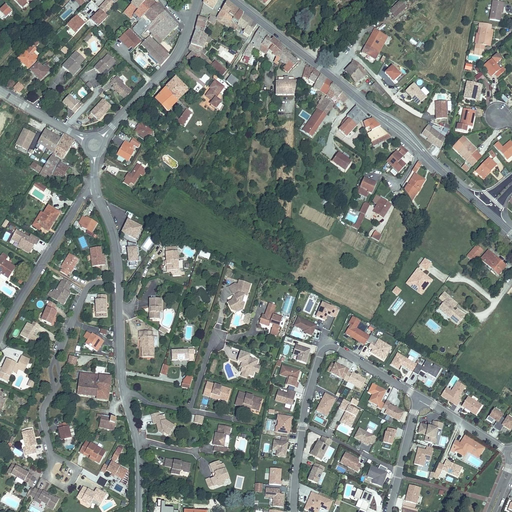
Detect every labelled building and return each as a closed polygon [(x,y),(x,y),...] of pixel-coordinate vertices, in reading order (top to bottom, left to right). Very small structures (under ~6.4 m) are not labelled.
[(27,0),(15,0),(25,9),(29,5),(26,2),(27,0)] [(115,4),(117,0),(107,0),(102,6),(99,9),(101,10),(105,14),(108,11),(114,4),(115,4)] [(156,4),(151,0),(134,0),(123,13),(125,14),(126,13),(131,18),(133,16),(138,10),(144,16),(146,14),(156,4)] [(211,11),(217,0),(204,0),(203,3),(208,6),(207,8),(211,11)] [(501,13),(503,3),(493,1),(490,20),(500,21),(501,13)] [(229,16),(234,8),(226,2),(221,11),(220,13),(219,16),(218,16),(231,23),(233,19),(229,16)] [(395,17),(406,8),(400,2),(390,12),(395,17)] [(149,27),(164,12),(156,4),(146,14),(144,16),(138,22),(140,24),(138,26),(144,32),(145,31),(147,29),(149,27)] [(5,18),(12,12),(6,5),(1,10),(0,9),(0,17),(2,20),(4,17),(5,18)] [(238,24),(243,15),(239,12),(234,8),(229,16),(233,19),(231,23),(233,24),(237,26),(238,24)] [(101,24),(108,17),(105,14),(101,10),(98,12),(95,15),(91,20),(90,20),(91,20),(89,22),(93,27),(95,25),(98,27),(101,24)] [(163,41),(178,27),(164,12),(149,27),(155,34),(163,41)] [(71,29),(81,19),(77,15),(67,25),(71,29)] [(217,21),(216,20),(217,19),(212,16),(210,15),(209,17),(211,17),(208,21),(208,22),(214,25),(217,21)] [(249,37),(257,26),(243,15),(238,24),(245,30),(243,32),(249,37)] [(231,29),(233,24),(231,23),(218,16),(217,19),(216,20),(217,21),(225,26),(224,26),(231,29)] [(206,26),(205,26),(206,23),(208,21),(199,17),(196,30),(203,34),(206,26)] [(71,29),(76,34),(85,24),(82,21),(81,22),(80,20),(81,19),(71,29)] [(144,32),(138,26),(140,24),(138,22),(137,24),(135,26),(133,29),(140,36),(144,32)] [(488,38),(492,39),(493,30),(491,30),(491,25),(480,23),(479,28),(481,28),(478,44),(476,44),(475,49),(482,50),(484,50),(485,46),(486,46),(488,38)] [(286,34),(291,29),(288,26),(283,32),(286,34)] [(155,34),(149,27),(147,29),(153,35),(155,34)] [(130,47),(134,49),(141,41),(128,28),(117,39),(128,49),(130,47)] [(261,46),(267,37),(269,35),(259,29),(252,41),(250,44),(243,55),(245,56),(245,57),(248,58),(249,57),(249,58),(253,48),(260,51),(261,46)] [(205,42),(207,36),(206,35),(203,34),(196,30),(191,45),(189,49),(192,52),(196,54),(200,48),(203,49),(205,42)] [(375,52),(381,40),(385,42),(387,38),(377,32),(374,36),(372,34),(365,46),(375,52)] [(159,47),(149,37),(143,43),(151,52),(150,53),(149,54),(161,66),(169,57),(166,54),(159,47)] [(269,50),(273,46),(269,43),(271,40),(267,37),(261,46),(260,51),(266,54),(269,50)] [(278,57),(284,50),(285,49),(281,45),(273,38),(271,40),(269,43),(273,46),(269,50),(274,54),(272,55),(276,58),(275,62),(277,64),(277,63),(279,61),(280,59),(278,57)] [(28,68),(39,58),(34,54),(33,53),(37,48),(35,47),(39,43),(35,39),(30,45),(26,49),(24,51),(25,52),(18,59),(28,68)] [(378,54),(385,42),(381,40),(375,52),(378,54)] [(151,52),(143,43),(142,44),(150,53),(151,52)] [(168,53),(160,45),(159,47),(166,54),(168,53)] [(67,56),(71,52),(65,46),(61,50),(67,56)] [(375,60),(378,54),(375,52),(365,46),(362,53),(367,56),(365,59),(373,63),(375,60)] [(297,63),(284,50),(278,57),(280,59),(284,64),(286,65),(282,69),(281,70),(286,72),(288,73),(297,63)] [(79,65),(85,59),(76,51),(62,67),(69,73),(72,70),(75,73),(79,69),(77,67),(79,65)] [(198,58),(199,57),(196,54),(192,52),(187,58),(193,64),(198,58)] [(106,69),(108,67),(109,68),(116,62),(108,55),(102,61),(101,61),(94,68),(101,74),(106,69)] [(489,72),(492,76),(495,74),(497,77),(505,71),(502,67),(500,69),(496,64),(501,60),(497,55),(483,66),(488,72),(489,72)] [(227,71),(215,61),(212,64),(204,56),(203,56),(201,59),(205,61),(205,62),(222,77),(227,71)] [(367,73),(364,70),(360,65),(359,65),(353,60),(351,65),(345,71),(347,73),(349,75),(350,76),(351,77),(352,78),(352,79),(353,80),(354,82),(355,83),(356,84),(358,82),(366,74),(367,73)] [(41,80),(50,71),(46,67),(44,69),(42,67),(38,63),(31,70),(41,80)] [(393,82),(401,75),(392,65),(384,73),(393,82)] [(326,80),(321,76),(321,75),(314,70),(310,67),(310,68),(309,68),(305,67),(303,77),(306,78),(316,83),(313,89),(319,91),(320,91),(326,80)] [(478,81),(484,77),(480,73),(475,77),(478,81)] [(238,80),(231,75),(226,82),(233,87),(238,80)] [(131,92),(123,84),(119,80),(120,79),(117,76),(114,79),(113,81),(112,80),(110,81),(112,82),(110,83),(113,86),(112,87),(116,91),(118,92),(125,99),(131,92)] [(294,95),(297,83),(296,82),(294,82),(288,82),(288,78),(284,78),(284,82),(278,82),(275,82),(275,96),(294,95)] [(177,100),(187,90),(176,79),(166,88),(177,100)] [(10,89),(15,83),(12,80),(9,84),(6,87),(10,89)] [(329,89),(333,84),(332,84),(326,80),(320,91),(327,96),(331,91),(329,89)] [(215,99),(224,87),(215,81),(210,88),(211,89),(212,90),(211,91),(211,90),(206,97),(213,102),(211,105),(216,109),(220,104),(221,103),(215,99)] [(386,93),(381,88),(376,82),(372,86),(382,96),(386,93)] [(477,94),(479,94),(480,95),(482,86),(467,82),(464,98),(475,101),(477,94)] [(19,93),(24,88),(19,83),(14,88),(12,91),(15,93),(17,91),(19,93)] [(348,97),(342,93),(333,84),(329,89),(331,91),(333,94),(329,97),(331,100),(336,96),(338,98),(343,103),(348,97)] [(426,98),(413,85),(405,92),(411,98),(412,97),(419,105),(426,98)] [(177,100),(166,88),(156,99),(159,103),(165,109),(167,112),(178,101),(177,100)] [(178,101),(188,91),(187,90),(177,100),(178,101)] [(503,94),(500,97),(505,103),(508,100),(503,94)] [(81,107),(69,96),(63,102),(75,113),(81,107)] [(322,110),(325,106),(327,103),(325,102),(327,100),(325,98),(324,98),(322,97),(320,98),(321,99),(318,103),(319,103),(316,108),(320,110),(322,112),(323,110),(322,110)] [(419,105),(412,97),(411,98),(410,98),(418,106),(419,105)] [(105,113),(111,106),(103,100),(91,114),(94,116),(97,119),(103,112),(105,113)] [(330,110),(334,104),(327,100),(325,102),(327,103),(325,106),(330,110)] [(447,119),(446,101),(435,102),(436,119),(447,119)] [(340,102),(337,107),(342,110),(345,105),(340,102)] [(183,114),(187,109),(182,105),(177,111),(179,112),(180,111),(183,114)] [(330,110),(325,106),(322,110),(323,110),(322,112),(320,110),(326,115),(330,110)] [(347,137),(362,121),(363,123),(371,120),(356,107),(343,122),(345,123),(339,130),(347,137)] [(183,126),(191,113),(187,109),(183,114),(179,120),(177,123),(183,126)] [(473,115),(474,115),(475,111),(464,109),(460,125),(458,124),(457,130),(466,132),(467,126),(472,127),(473,121),(472,120),(473,115)] [(380,127),(372,119),(371,120),(363,123),(365,129),(368,128),(370,129),(371,132),(380,127)] [(152,132),(141,124),(137,129),(135,132),(146,140),(152,132)] [(436,147),(443,137),(428,126),(421,134),(428,139),(433,143),(433,144),(436,147)] [(373,147),(391,137),(383,129),(380,127),(371,132),(367,134),(373,147)] [(32,141),(35,135),(24,130),(21,136),(18,142),(16,145),(19,146),(27,150),(32,141)] [(53,153),(61,139),(45,130),(38,143),(49,150),(53,153)] [(62,159),(74,141),(64,134),(61,139),(53,153),(62,159)] [(440,150),(446,138),(443,137),(436,147),(440,150)] [(472,160),(479,154),(476,151),(477,150),(463,137),(453,147),(459,154),(461,153),(468,160),(469,157),(472,160)] [(138,148),(141,143),(139,141),(133,138),(130,144),(138,148)] [(506,159),(511,154),(511,153),(511,143),(510,141),(502,148),(498,143),(495,146),(506,159)] [(133,151),(135,147),(133,146),(125,142),(124,142),(123,145),(118,155),(128,161),(134,151),(133,151)] [(408,152),(401,146),(400,147),(402,149),(400,151),(405,155),(408,152)] [(492,150),(489,153),(494,159),(497,156),(492,150)] [(406,165),(400,160),(403,157),(396,151),(386,162),(399,173),(406,165)] [(345,171),(351,162),(338,153),(332,162),(345,171)] [(482,157),(479,154),(472,160),(469,157),(468,160),(461,153),(459,154),(473,167),(482,157)] [(58,163),(59,161),(51,156),(40,174),(45,177),(46,176),(48,172),(52,174),(58,163)] [(489,170),(491,172),(497,165),(489,158),(476,171),(483,178),(489,171),(488,171),(489,170)] [(42,168),(34,163),(30,168),(39,173),(42,168)] [(63,177),(68,168),(58,163),(52,174),(54,175),(63,177)] [(116,176),(119,168),(110,166),(108,173),(116,176)] [(484,179),(491,172),(489,170),(488,171),(489,171),(483,178),(484,179)] [(422,185),(425,180),(415,174),(408,186),(412,188),(415,190),(414,192),(417,194),(420,189),(419,188),(421,185),(422,185)] [(372,194),(376,184),(364,179),(360,187),(358,193),(366,197),(368,192),(372,194)] [(47,188),(39,184),(37,186),(35,184),(34,186),(37,188),(44,192),(45,191),(47,188)] [(412,202),(417,194),(414,192),(415,190),(412,188),(408,186),(404,191),(412,202)] [(383,218),(391,205),(381,199),(379,202),(376,200),(375,199),(372,204),(370,208),(372,210),(374,206),(376,207),(374,211),(373,212),(383,218)] [(365,215),(370,206),(369,206),(365,204),(360,213),(362,213),(365,215)] [(47,229),(55,218),(56,219),(60,213),(48,206),(44,214),(37,224),(42,227),(43,226),(47,229)] [(37,224),(44,214),(41,213),(33,226),(40,230),(42,227),(37,224)] [(359,228),(365,215),(362,213),(356,226),(359,228)] [(97,224),(89,219),(87,222),(85,221),(86,219),(83,217),(79,223),(82,225),(81,227),(92,232),(97,224)] [(47,229),(43,226),(42,227),(48,231),(56,219),(55,218),(47,229)] [(136,239),(141,229),(134,225),(135,224),(128,221),(122,232),(129,235),(129,236),(136,239)] [(31,234),(30,236),(15,230),(9,243),(32,254),(39,238),(31,234)] [(379,242),(382,236),(375,232),(371,238),(379,242)] [(163,248),(168,242),(167,241),(168,239),(163,235),(157,243),(163,248)] [(83,236),(78,239),(82,248),(88,246),(83,236)] [(135,243),(127,244),(127,240),(120,241),(121,249),(126,249),(128,266),(137,265),(135,243)] [(483,251),(477,245),(467,256),(473,262),(483,251)] [(105,265),(104,257),(102,257),(102,255),(101,247),(90,249),(92,267),(105,265)] [(497,261),(498,259),(488,251),(481,259),(498,275),(505,268),(497,261)] [(179,270),(179,260),(178,252),(177,252),(166,252),(165,252),(166,261),(166,266),(167,271),(179,270)] [(16,269),(5,262),(8,257),(3,254),(0,257),(0,270),(2,272),(1,274),(9,279),(16,269)] [(70,273),(79,260),(70,254),(64,262),(62,266),(61,268),(63,268),(61,272),(67,276),(69,272),(70,273)] [(426,270),(431,264),(425,259),(420,265),(426,270)] [(506,266),(498,259),(497,261),(505,268),(506,266)] [(415,289),(422,294),(432,280),(429,278),(426,278),(423,276),(422,277),(419,275),(421,272),(417,269),(410,280),(418,286),(415,289)] [(62,282),(56,291),(57,292),(55,295),(52,293),(50,292),(48,295),(59,302),(60,300),(64,302),(70,294),(69,294),(67,292),(68,290),(71,287),(69,286),(71,283),(65,279),(63,282),(62,282)] [(421,294),(422,294),(415,289),(418,286),(410,280),(407,284),(421,294)] [(247,296),(251,284),(239,281),(238,285),(235,284),(229,287),(233,295),(235,295),(235,296),(234,299),(232,300),(228,302),(231,308),(234,306),(237,311),(242,308),(240,304),(242,302),(244,295),(247,296)] [(391,292),(397,296),(401,291),(396,286),(391,292)] [(106,313),(106,295),(98,295),(98,300),(96,300),(96,314),(106,313)] [(292,315),(297,298),(286,295),(282,312),(292,315)] [(449,296),(446,300),(453,306),(453,308),(453,309),(457,304),(449,296)] [(161,313),(161,299),(149,299),(149,308),(151,308),(150,312),(149,312),(149,319),(160,319),(160,313),(161,313)] [(453,306),(446,300),(440,306),(444,309),(442,311),(446,315),(449,312),(452,315),(450,317),(458,324),(465,316),(457,309),(455,312),(453,310),(453,309),(453,308),(453,306)] [(54,317),(57,311),(54,310),(56,305),(50,301),(41,320),(51,324),(53,319),(52,318),(53,316),(54,317)] [(237,311),(234,306),(231,308),(232,310),(237,312),(243,309),(245,303),(242,302),(240,304),(242,308),(237,311)] [(274,312),(276,306),(269,303),(267,309),(274,312)] [(336,318),(339,310),(331,307),(323,303),(316,317),(325,321),(327,316),(326,315),(327,314),(328,314),(336,318)] [(273,315),(274,312),(267,309),(265,315),(272,318),(273,315)] [(279,327),(282,318),(273,315),(272,318),(265,315),(262,314),(259,323),(269,327),(270,324),(273,325),(272,328),(271,332),(278,334),(280,327),(279,327)] [(365,345),(370,337),(356,329),(360,321),(353,317),(349,324),(350,325),(345,334),(365,345)] [(320,323),(319,327),(298,318),(295,325),(298,326),(298,328),(304,331),(308,332),(307,334),(312,336),(314,330),(318,331),(322,333),(324,325),(320,323)] [(34,333),(36,328),(37,329),(40,325),(34,322),(32,325),(31,325),(29,323),(28,323),(20,335),(34,343),(37,338),(34,336),(32,335),(34,333)] [(92,335),(87,331),(82,339),(87,342),(92,335)] [(154,357),(154,347),(154,337),(152,337),(152,332),(139,332),(139,337),(141,337),(141,341),(142,341),(142,347),(142,357),(154,357)] [(87,342),(86,344),(97,351),(99,349),(102,344),(104,341),(92,333),(92,335),(87,342)] [(384,360),(391,348),(384,343),(382,347),(376,344),(376,345),(372,342),(369,348),(373,350),(371,353),(376,356),(377,355),(379,356),(378,357),(384,360)] [(102,344),(99,349),(104,352),(107,347),(102,344)] [(306,363),(310,350),(304,348),(303,349),(301,348),(302,347),(296,345),(293,354),(298,356),(297,361),(306,363)] [(189,360),(189,350),(171,351),(172,360),(178,360),(180,360),(180,359),(182,359),(182,360),(185,360),(189,360)] [(408,355),(417,359),(419,354),(410,350),(408,355)] [(257,365),(258,361),(249,358),(250,355),(241,352),(238,361),(242,363),(244,363),(243,367),(242,366),(242,368),(240,372),(242,373),(248,375),(253,376),(255,371),(254,369),(254,368),(255,367),(256,366),(257,365)] [(401,365),(413,372),(417,365),(398,354),(391,365),(398,369),(401,365)] [(18,363),(18,364),(26,368),(30,360),(21,356),(18,363)] [(76,362),(77,358),(69,356),(67,364),(75,366),(76,362)] [(12,372),(16,363),(7,359),(3,366),(2,369),(1,371),(0,371),(0,378),(8,382),(12,372)] [(420,370),(426,374),(427,373),(428,372),(429,373),(428,374),(436,378),(441,369),(434,365),(432,367),(430,366),(431,364),(426,361),(420,370)] [(26,368),(18,364),(16,363),(12,372),(16,374),(18,369),(25,372),(26,368)] [(162,364),(160,374),(166,376),(168,366),(162,364)] [(349,370),(345,368),(345,369),(341,368),(335,364),(335,366),(331,364),(327,372),(340,378),(341,377),(344,379),(348,372),(349,370)] [(280,375),(288,378),(291,379),(289,386),(297,388),(299,383),(296,383),(300,371),(282,366),(280,375)] [(351,374),(348,372),(344,379),(344,380),(361,389),(366,380),(360,377),(359,378),(357,376),(352,373),(351,374)] [(110,385),(111,377),(94,375),(80,374),(79,382),(77,394),(88,395),(90,384),(93,384),(94,384),(98,384),(96,396),(96,399),(108,401),(110,385)] [(189,389),(191,382),(184,380),(182,388),(189,389)] [(227,401),(231,390),(207,382),(205,389),(212,392),(211,394),(219,397),(220,395),(222,396),(221,399),(227,401)] [(457,382),(454,387),(451,392),(446,388),(441,396),(446,399),(448,399),(451,401),(450,402),(457,406),(461,400),(458,398),(465,387),(457,382)] [(96,396),(98,384),(94,384),(93,384),(90,384),(88,395),(96,396)] [(382,410),(383,408),(385,404),(380,402),(386,391),(377,387),(369,401),(378,406),(377,408),(382,410)] [(219,397),(211,394),(212,392),(205,389),(203,395),(219,400),(219,399),(221,399),(222,396),(220,395),(219,397)] [(296,392),(288,390),(287,394),(278,391),(275,401),(292,406),(296,392)] [(243,401),(245,394),(239,392),(237,399),(243,401)] [(262,400),(245,394),(243,401),(244,402),(243,404),(251,407),(252,405),(254,406),(253,409),(259,411),(262,400)] [(324,410),(328,412),(335,399),(325,394),(317,411),(322,413),(324,410)] [(204,397),(199,408),(205,410),(209,399),(204,397)] [(462,406),(476,415),(482,406),(468,397),(462,406)] [(344,399),(339,408),(346,412),(345,414),(346,414),(345,415),(344,415),(341,421),(345,423),(346,421),(352,424),(359,411),(349,406),(351,403),(344,399)] [(253,409),(254,406),(252,405),(251,407),(243,404),(244,402),(243,401),(241,407),(250,410),(251,409),(253,409)] [(385,404),(383,408),(386,410),(384,414),(399,421),(404,412),(397,409),(395,410),(395,408),(389,405),(390,403),(386,401),(385,404)] [(488,416),(486,420),(492,423),(494,420),(497,422),(493,427),(500,432),(503,426),(510,430),(511,426),(511,420),(505,416),(504,419),(501,417),(503,415),(494,410),(490,417),(488,416)] [(203,424),(204,417),(196,415),(195,423),(203,424)] [(276,427),(275,432),(289,434),(290,430),(288,429),(289,428),(290,428),(292,417),(278,415),(277,420),(278,421),(278,426),(276,427)] [(113,431),(115,424),(116,419),(106,416),(105,423),(100,422),(99,427),(113,431)] [(168,436),(174,426),(165,421),(161,422),(160,416),(152,418),(154,424),(156,423),(158,431),(163,430),(165,431),(164,433),(168,436)] [(441,430),(443,424),(433,421),(432,427),(421,424),(418,433),(426,435),(424,441),(432,443),(437,441),(435,438),(438,429),(441,430)] [(71,438),(67,422),(59,424),(60,428),(58,429),(60,434),(61,434),(61,436),(60,436),(61,441),(71,438)] [(223,447),(226,435),(229,436),(231,428),(221,425),(219,434),(217,433),(216,433),(216,434),(213,445),(215,446),(214,451),(227,454),(228,448),(223,447)] [(370,443),(373,445),(377,438),(359,428),(354,438),(361,441),(363,441),(364,443),(369,445),(370,443)] [(387,432),(386,432),(383,443),(392,445),(394,435),(395,435),(396,431),(388,429),(387,432)] [(34,446),(36,445),(35,439),(33,440),(33,437),(34,437),(32,430),(22,432),(24,440),(26,448),(27,452),(35,450),(34,446)] [(455,440),(450,450),(455,453),(456,452),(464,457),(467,452),(469,448),(480,455),(484,448),(472,441),(471,442),(469,441),(470,439),(465,436),(460,444),(455,440)] [(321,460),(332,440),(329,439),(328,440),(324,437),(321,442),(318,441),(313,451),(312,450),(310,454),(321,460)] [(276,456),(286,458),(286,452),(285,452),(286,449),(287,449),(288,443),(274,440),(273,450),(277,450),(276,456)] [(106,452),(90,443),(90,444),(86,442),(80,452),(84,455),(85,453),(86,452),(89,454),(88,455),(89,455),(91,456),(96,459),(95,461),(99,463),(106,452)] [(434,448),(427,447),(426,451),(418,449),(418,451),(419,451),(418,452),(417,453),(414,464),(423,467),(425,460),(430,461),(434,448)] [(480,455),(469,448),(467,452),(478,458),(480,455)] [(124,469),(114,463),(115,460),(116,461),(120,454),(116,451),(112,458),(113,459),(109,467),(104,464),(101,471),(105,473),(107,471),(112,473),(114,474),(115,475),(119,478),(124,469)] [(358,460),(345,453),(340,463),(358,472),(361,466),(358,464),(359,462),(358,460)] [(180,470),(181,468),(190,470),(191,464),(166,459),(165,466),(172,468),(171,474),(179,475),(180,470)] [(462,468),(445,461),(441,470),(458,477),(462,468)] [(308,480),(317,484),(324,467),(315,463),(311,473),(312,473),(312,475),(310,475),(308,480)] [(28,474),(29,473),(23,470),(22,471),(21,470),(21,469),(16,466),(15,467),(12,464),(7,472),(11,475),(11,474),(24,481),(23,482),(27,484),(32,476),(28,474)] [(229,479),(225,469),(222,470),(221,466),(220,465),(211,468),(213,474),(215,473),(216,475),(214,478),(211,479),(214,486),(218,485),(219,486),(223,485),(225,480),(229,479)] [(387,473),(371,467),(367,476),(374,479),(372,483),(382,487),(385,478),(383,478),(384,476),(385,477),(387,473)] [(123,479),(127,471),(124,469),(119,478),(123,479)] [(269,485),(281,486),(281,481),(280,481),(281,469),(271,469),(269,485)] [(254,484),(254,493),(262,492),(262,484),(254,484)] [(420,488),(410,485),(405,501),(416,504),(420,488)] [(90,505),(93,499),(95,496),(103,500),(107,494),(97,489),(94,493),(91,491),(90,493),(88,491),(89,490),(83,487),(77,498),(83,501),(87,503),(90,505)] [(53,510),(59,499),(55,497),(55,498),(52,496),(51,496),(49,495),(50,495),(48,494),(46,495),(45,495),(42,493),(43,492),(39,490),(38,491),(34,488),(34,490),(32,492),(31,494),(30,495),(35,498),(35,497),(42,501),(42,502),(47,505),(46,506),(53,510)] [(283,507),(283,500),(282,499),(282,495),(280,495),(280,489),(266,488),(265,497),(274,498),(273,507),(283,507)] [(373,496),(367,494),(358,490),(354,498),(363,502),(360,509),(366,511),(373,496)] [(305,509),(310,511),(314,511),(317,506),(320,507),(328,510),(332,501),(312,493),(308,501),(309,502),(308,504),(307,503),(305,509)]
